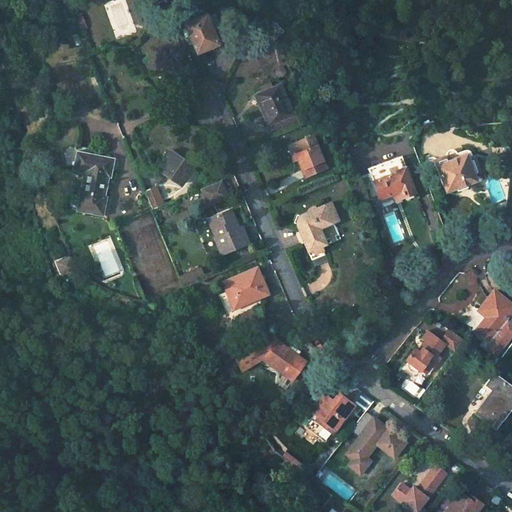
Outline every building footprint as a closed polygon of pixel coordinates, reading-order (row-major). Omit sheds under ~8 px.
[(115,0),(106,2),(113,36),(133,32),(126,0),(115,0)] [(75,14),(80,30),(87,28),(83,12),(75,14)] [(195,20),(181,26),(186,39),(189,38),(196,51),(199,51),(217,44),(211,30),(218,27),(214,16),(207,19),(206,15),(205,14),(204,13),(203,12),(202,12),(201,12),(200,12),(199,12),(198,12),(197,13),(196,13),(196,14),(195,15),(194,16),(194,17),(194,18),(194,19),(195,20)] [(276,67),(277,76),(287,74),(285,65),(276,67)] [(288,115),(275,85),(252,94),(266,125),(270,123),(273,130),(294,121),(291,114),(288,115)] [(322,159),(312,135),(290,143),(300,168),(302,167),(306,176),(323,169),(320,160),(322,159)] [(113,159),(76,152),(72,170),(83,172),(76,210),(102,216),(105,197),(103,197),(107,177),(109,178),(113,159)] [(191,168),(169,152),(159,168),(180,184),(191,168)] [(446,157),(435,161),(437,166),(435,166),(445,191),(474,180),(473,175),(477,174),(472,159),(467,161),(465,155),(448,162),(446,157)] [(414,194),(400,156),(368,168),(370,173),(354,178),(360,191),(374,185),(379,199),(396,192),(399,199),(414,194)] [(221,182),(201,190),(208,207),(228,199),(221,182)] [(152,211),(163,206),(153,183),(142,187),(152,211)] [(336,223),(328,205),(313,211),(312,208),(305,211),(304,215),(300,217),(299,218),(297,219),(296,220),(295,222),(295,223),(294,225),(294,226),(309,261),(322,256),(319,248),(323,246),(318,233),(321,230),(319,226),(328,223),(329,226),(336,223)] [(234,220),(231,211),(212,219),(219,237),(214,239),(220,256),(247,245),(241,228),(238,229),(234,220)] [(219,237),(212,219),(206,220),(214,239),(219,237)] [(77,277),(69,255),(56,261),(65,282),(77,277)] [(257,268),(222,283),(233,308),(257,296),(258,298),(268,294),(257,268)] [(183,290),(195,285),(192,276),(180,281),(183,290)] [(476,331),(486,339),(482,345),(495,354),(511,331),(511,327),(503,320),(511,307),(511,306),(493,292),(478,312),(486,318),(476,331)] [(424,347),(420,353),(418,351),(415,349),(407,360),(409,361),(408,363),(407,364),(407,366),(408,368),(409,370),(410,372),(412,372),(414,372),(416,372),(417,372),(419,371),(420,370),(422,371),(428,363),(434,367),(441,358),(437,355),(445,345),(454,352),(463,340),(449,330),(441,341),(428,331),(423,339),(426,341),(422,345),(424,347)] [(233,357),(238,366),(244,363),(246,365),(260,358),(290,380),(305,360),(277,340),(274,334),(233,357)] [(511,404),(511,390),(492,375),(485,384),(494,390),(475,413),(490,426),(489,427),(493,431),(500,422),(499,421),(511,404)] [(408,376),(401,384),(417,399),(425,390),(408,376)] [(325,440),(353,404),(347,399),(345,401),(341,399),(341,398),(342,398),(342,397),(342,396),(342,395),(341,394),(340,393),(339,393),(338,394),(337,394),(336,395),(333,399),(324,393),(301,422),(325,440)] [(371,465),(364,459),(388,431),(364,411),(345,434),(355,439),(340,457),(347,463),(342,468),(357,481),(371,465)] [(412,511),(415,511),(445,474),(433,466),(414,490),(411,487),(409,491),(400,484),(391,496),(412,511)] [(460,495),(446,511),(475,511),(481,506),(469,497),(467,500),(460,495)]
